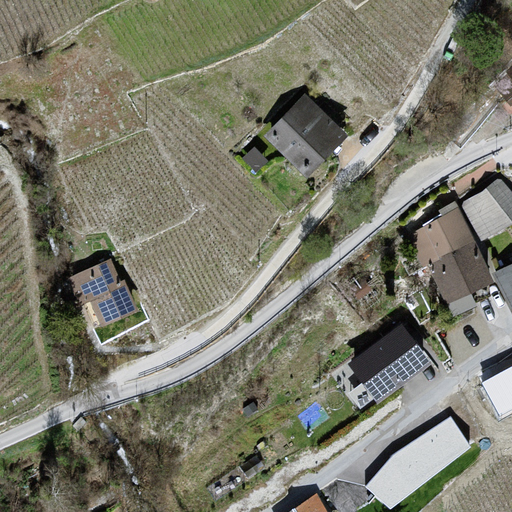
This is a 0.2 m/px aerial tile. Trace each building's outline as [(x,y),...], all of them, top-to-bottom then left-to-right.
[(373,146),(320,99),(280,143),(333,190),(373,146)] [(511,230),(511,193),(506,183),(461,212),(484,248),(511,230)] [(484,248),(461,212),(418,240),(437,273),(484,248)] [(504,285),(484,248),(437,273),(457,311),(504,285)] [(136,310),(112,256),(72,274),(97,328),(136,310)] [(511,273),(501,279),(504,285),(511,300),(511,273)] [(403,318),(346,356),(376,400),(433,362),(403,318)] [(511,417),(511,373),(489,386),(507,420),(511,417)] [(362,468),(382,502),(475,447),(454,413),(362,468)] [(328,511),(321,501),(305,511),(328,511)]
